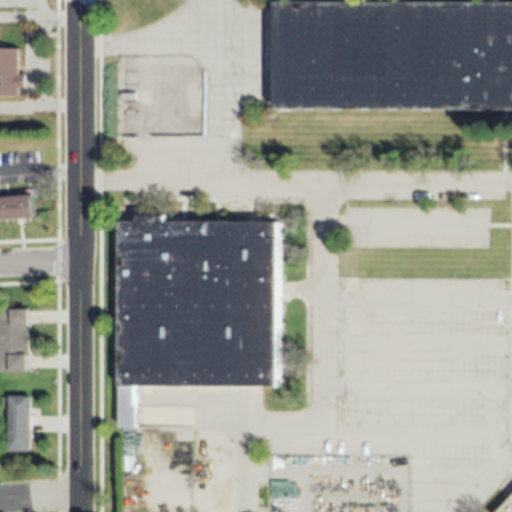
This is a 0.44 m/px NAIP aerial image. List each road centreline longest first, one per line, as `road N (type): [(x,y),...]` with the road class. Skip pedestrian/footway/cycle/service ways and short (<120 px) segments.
road 1 (tertiary): [(80,511),(78,0)]
road 2 (residential): [(80,182),(511,183)]
